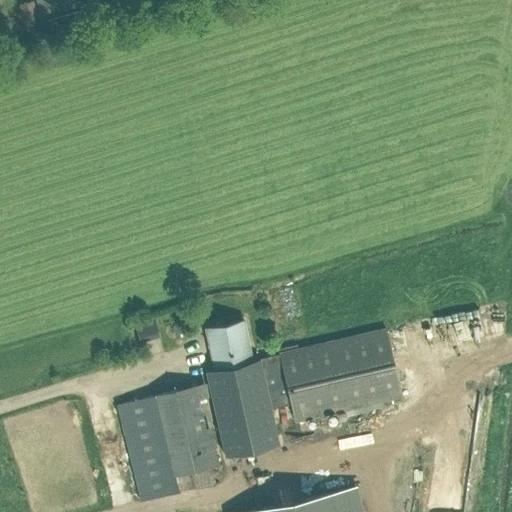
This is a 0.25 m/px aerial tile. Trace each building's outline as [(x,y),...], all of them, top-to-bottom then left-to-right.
[(251,358),(242,319),(207,327),(216,367),(209,368),(228,451),(276,440),(269,408),(290,403),(294,419),(400,395),(385,328),(251,358)] [(498,321),(441,324),(442,351),(500,348),(498,321)] [(221,462),(201,383),(117,404),(139,503),(211,484),(205,465),(221,462)] [(457,437),(482,437),(482,408),(457,408),(457,437)] [(357,511),(351,484),(231,511),(230,511),(357,511)]
